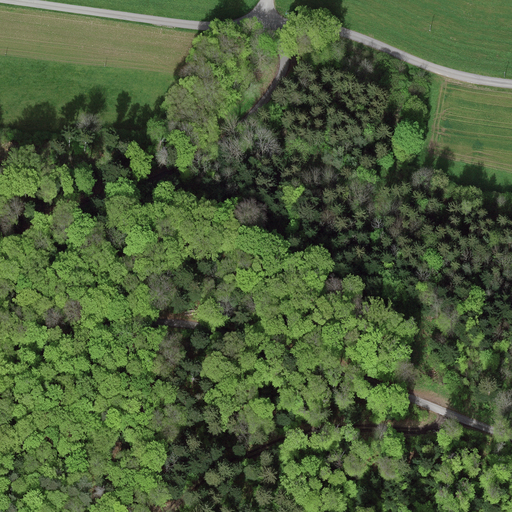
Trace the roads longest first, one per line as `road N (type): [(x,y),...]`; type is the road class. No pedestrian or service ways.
road 1 (unclassified): [(511,85),(270,20),(184,25),(11,0)]
road 2 (track): [(164,511),(204,474),(274,441),(423,431),(461,417)]
